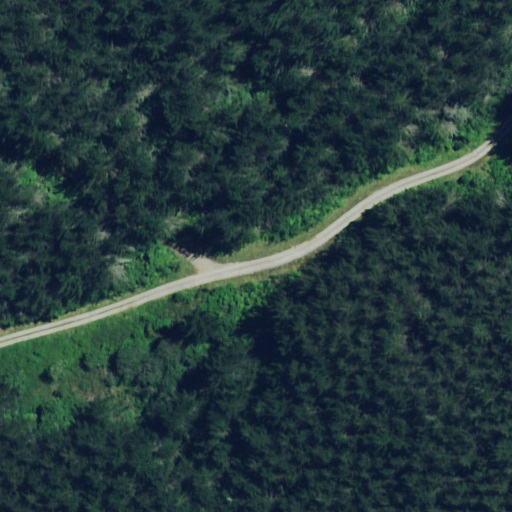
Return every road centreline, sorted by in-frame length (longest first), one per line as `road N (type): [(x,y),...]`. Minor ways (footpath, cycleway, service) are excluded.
road 1 (unclassified): [(0,340),(214,271),(298,258),(511,133)]
road 2 (track): [(0,130),(214,271)]
